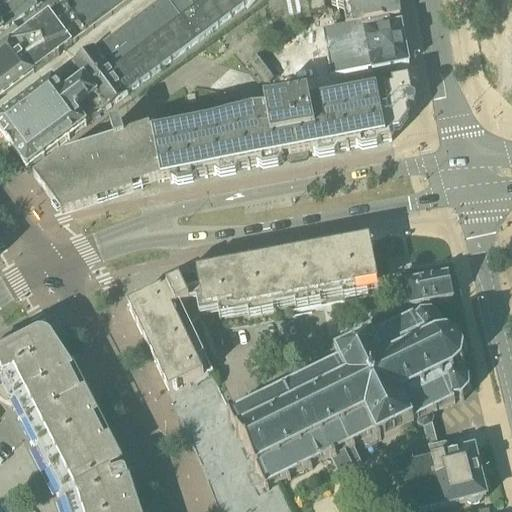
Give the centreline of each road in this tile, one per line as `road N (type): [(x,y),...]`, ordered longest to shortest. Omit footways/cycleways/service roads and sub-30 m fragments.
road 1 (tertiary): [(121,239),(247,232),(467,195)]
road 2 (tertiary): [(459,158),(182,212),(121,239)]
road 3 (residential): [(72,296),(173,511)]
road 4 (residential): [(511,388),(467,195)]
road 5 (tertiary): [(459,158),(428,0)]
